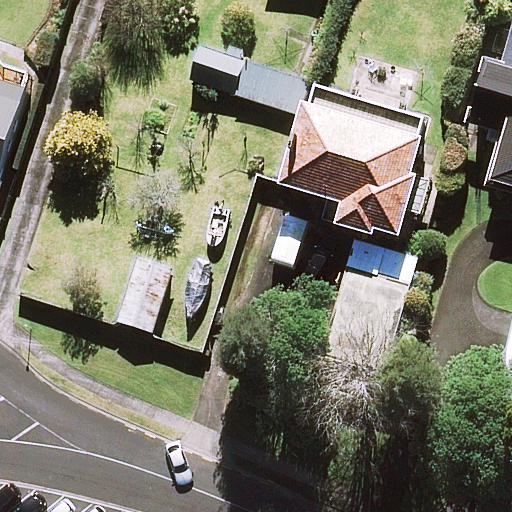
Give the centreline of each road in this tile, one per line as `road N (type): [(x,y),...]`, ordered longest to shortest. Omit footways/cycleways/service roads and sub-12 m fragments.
road 1 (residential): [(111,459),(249,511)]
road 2 (residential): [(0,372),(111,459)]
